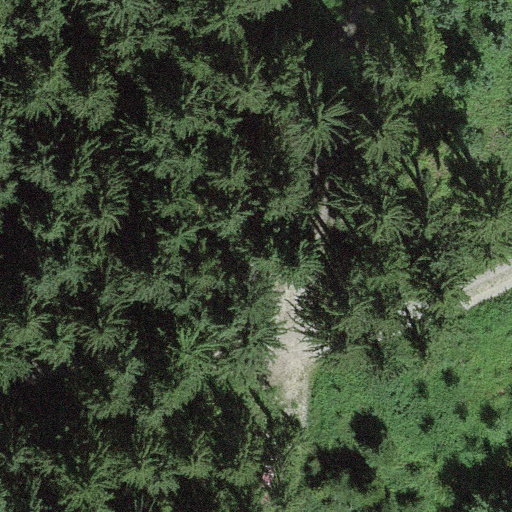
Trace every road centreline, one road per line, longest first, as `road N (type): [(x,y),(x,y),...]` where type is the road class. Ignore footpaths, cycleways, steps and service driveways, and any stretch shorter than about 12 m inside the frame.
road 1 (track): [(0,377),(429,300),(511,256)]
road 2 (track): [(293,329),(281,511)]
